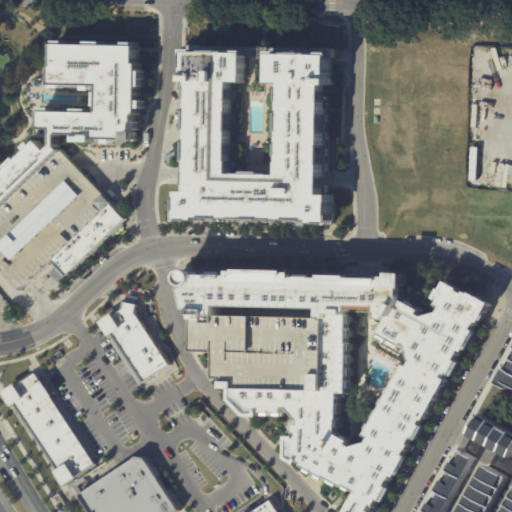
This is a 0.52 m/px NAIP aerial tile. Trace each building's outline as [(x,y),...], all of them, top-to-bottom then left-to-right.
[(56,45),(139,46),(138,62),(141,62),(140,113),(136,113),(136,138),(95,137),(95,142),(75,141),(75,134),(59,134),(59,129),(38,129),(39,111),(101,112),(101,85),(53,85),(53,67),(56,67),(56,45)] [(184,221),(334,224),(334,195),(325,195),(326,174),(327,85),(333,85),(333,66),(333,53),(273,52),(273,84),(284,84),(282,171),(234,170),(235,84),(249,84),(250,53),(192,52),(192,81),(196,81),(194,175),(194,193),(185,193),(184,221)] [(70,276),(131,220),(99,184),(77,161),(60,142),(52,149),(43,140),(0,179),(0,267),(21,291),(28,285),(55,259),(70,276)] [(233,388),(233,399),(248,416),(263,415),(263,412),(285,412),(285,408),(291,408),(302,420),(301,425),(297,425),(297,435),(289,435),(288,458),(358,494),(347,511),(377,511),(374,511),(491,302),(449,281),(438,304),(443,307),(442,311),(425,317),(420,314),(422,310),(404,299),(404,288),(408,288),(408,273),(394,273),(394,277),(299,276),(298,271),(236,270),(235,275),(199,274),(195,270),(191,269),(187,269),(184,271),(182,275),(183,281),(185,285),(188,287),(191,309),(196,308),(196,314),(198,314),(221,315),(221,305),(324,308),(324,317),(329,317),(328,389),(233,388)] [(144,383),(171,364),(137,312),(137,305),(125,301),(123,309),(116,314),(114,312),(101,321),(111,335),(114,334),(144,383)] [(198,314),(221,315),(324,317),(329,317),(328,389),(233,388),(227,387),(227,378),(220,378),(220,368),(220,351),(197,351),(198,314)] [(511,357),(499,382),(511,389),(511,357)] [(42,381),(45,380),(56,397),(53,399),(94,463),(74,476),(76,479),(65,486),(56,473),(58,472),(16,406),(13,408),(3,393),(36,372),(42,381)] [(511,432),(481,414),(470,434),(510,457),(511,453),(511,432)] [(425,511),(460,449),(476,458),(446,511),(425,511)] [(90,511),(176,511),(180,510),(147,459),(138,457),(80,495),(90,511)] [(460,511),(487,464),(509,477),(490,511),(460,511)] [(503,511),(511,496),(511,511),(503,511)] [(251,511),(272,500),(279,511),(251,511)]
